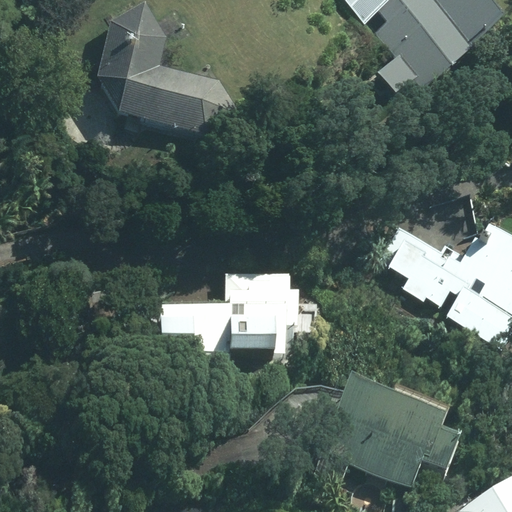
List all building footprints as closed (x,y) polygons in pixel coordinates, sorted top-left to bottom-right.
[(422,97),(501,32),(475,0),(464,0),(457,6),(451,0),(341,0),(395,65),(378,78),(396,100),(413,86),(422,97)] [(219,85),(160,71),(167,43),(145,9),(111,30),(97,85),(117,117),(207,138),(238,117),(219,85)] [(448,299),(458,305),(446,324),(500,357),(509,343),(511,345),(511,252),(483,235),(460,272),(398,234),(378,267),(408,286),(402,296),(422,308),(425,304),(440,313),(448,299)] [(297,334),(296,301),(289,301),(289,281),(227,281),(227,314),(160,314),(160,360),(204,360),(204,375),(228,374),(228,361),(285,361),(285,334),(297,334)] [(415,499),(424,477),(444,485),(456,455),(437,447),(442,434),(347,396),(320,461),(415,499)] [(511,511),(511,488),(471,511),(511,511)] [(231,511),(231,502),(150,509),(150,511),(231,511)]
